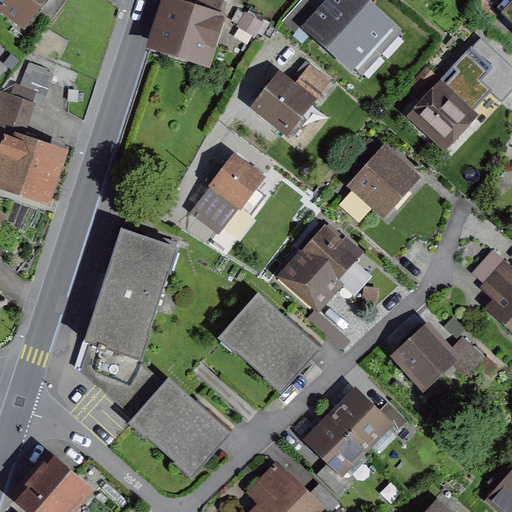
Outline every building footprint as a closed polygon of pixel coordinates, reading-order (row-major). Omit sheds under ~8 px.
[(0,0),(0,17),(22,33),(45,0),(0,0)] [(200,60),(219,0),(174,0),(160,47),(200,60)] [(333,0),(327,7),(370,46),(390,24),(363,0),(333,0)] [(511,1),(500,14),(511,24),(511,1)] [(327,7),(307,29),(350,68),(370,46),(327,7)] [(264,21),(250,14),(242,30),(256,37),(264,21)] [(444,144),(471,116),(470,115),(491,93),(502,103),(511,92),(511,66),(482,38),(472,48),(471,47),(452,68),(457,72),(442,88),(441,88),(414,116),(444,144)] [(289,85),(280,78),(257,107),(286,131),(287,129),(295,135),(306,121),(299,115),(327,80),(306,63),(289,85)] [(420,92),(435,76),(426,68),(412,84),(420,92)] [(0,196),(47,212),(66,155),(22,140),(33,106),(0,95),(0,196)] [(399,165),(385,152),(354,186),(383,213),(410,183),(395,170),(399,165)] [(234,157),(211,185),(240,208),(242,206),(249,212),(259,198),(252,193),(263,179),(234,157)] [(325,228),(279,280),(315,313),(338,287),(334,284),(357,257),(325,228)] [(164,386),(138,363),(139,359),(175,249),(122,231),(86,341),(94,343),(85,371),(137,416),(164,386)] [(511,325),(511,269),(505,263),(483,288),(492,295),(498,293),(501,290),(505,294),(493,308),(511,325)] [(258,295),(221,338),(281,391),(319,348),(258,295)] [(396,357),(423,387),(455,356),(471,372),(483,360),(463,339),(450,351),(428,328),(396,357)] [(229,433),(169,380),(164,386),(137,416),(132,422),(192,476),(229,433)] [(338,411),(333,417),(365,448),(389,423),(378,412),(357,392),(349,400),(343,394),(332,405),(338,411)] [(308,441),(329,462),(340,473),(365,448),(333,417),(327,422),(321,416),(310,427),(317,433),(308,441)] [(44,464),(17,496),(35,511),(66,511),(86,490),(55,464),(54,459),(44,459),(44,464)] [(350,483),(340,473),(329,462),(317,474),(338,495),(350,483)] [(266,492),(271,497),(256,511),(315,511),(319,508),(275,465),(249,492),(254,497),(261,497),(266,492)] [(508,511),(511,511),(511,480),(495,500),(508,511)] [(329,511),(338,503),(320,485),(309,496),(325,511),(329,511)]
